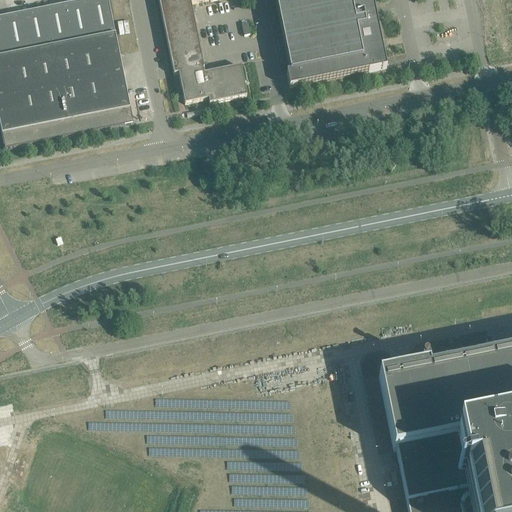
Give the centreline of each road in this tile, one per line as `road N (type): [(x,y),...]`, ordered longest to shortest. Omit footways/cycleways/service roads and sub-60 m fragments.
road 1 (unclassified): [(11,320),(39,362),(511,266)]
road 2 (tertiary): [(11,320),(85,285),(146,269),(510,195)]
road 3 (unclassified): [(0,182),(166,148)]
road 4 (unclassified): [(166,148),(138,0)]
road 5 (unclassified): [(283,125),(422,96)]
road 6 (unclassified): [(283,125),(258,0)]
